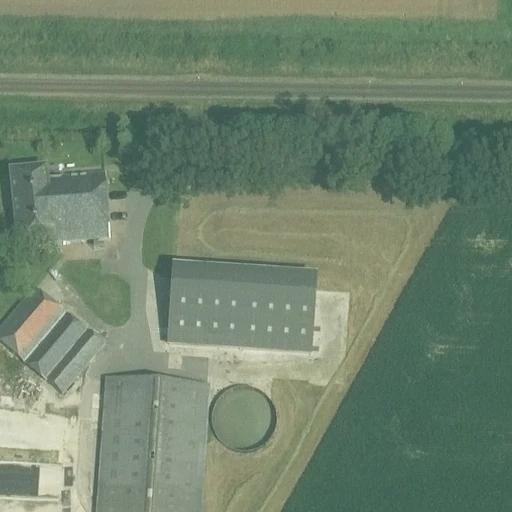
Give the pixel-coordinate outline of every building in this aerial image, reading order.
[(11,173),(14,214),(107,207),(104,175),(46,180),(46,170),(11,173)] [(14,214),(17,249),(56,246),(56,243),(109,239),(107,207),(14,214)] [(0,332),(0,344),(64,396),(103,346),(33,290),(0,332)] [(171,346),(311,355),(314,301),(174,292),(171,346)] [(97,511),(198,511),(207,388),(106,381),(97,511)] [(286,405),(292,396),(278,387),(272,396),(286,405)] [(212,416),(212,419),(212,422),(212,424),(212,427),(213,430),(214,433),(215,435),(216,438),(218,440),(219,443),(221,445),(223,447),(226,448),(228,450),(231,451),(233,452),(236,453),(239,454),(242,454),(244,454),(247,454),(250,454),(253,453),(256,452),(258,451),(261,450),(263,448),(265,446),(267,444),(269,442),(271,440),(273,437),(274,435),(275,432),(276,429),(276,427),(277,424),(277,421),(276,418),(276,415),(275,413),(275,410),(273,407),(272,405),(270,402),(269,400),(267,398),(265,396),(262,395),(260,393),(257,392),(255,391),(252,390),(249,389),(247,389),(244,389),(241,389),(238,390),(235,390),(233,391),(230,392),(228,393),(225,395),(223,397),(221,399),(219,401),(217,403),(216,405),(215,408),(213,410),(213,413),(212,416)]
